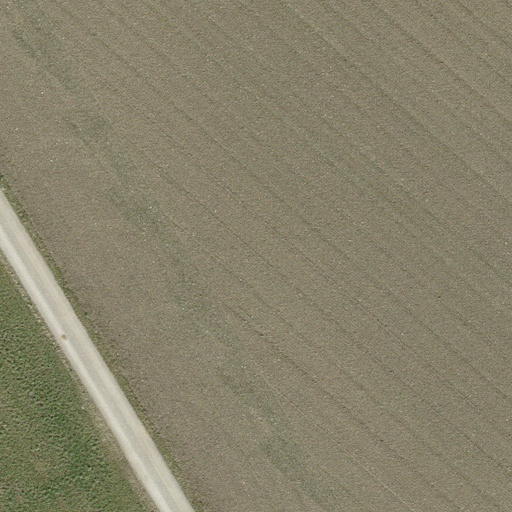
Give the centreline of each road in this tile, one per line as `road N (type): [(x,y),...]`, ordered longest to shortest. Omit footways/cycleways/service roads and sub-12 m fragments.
road 1 (track): [(0,213),(177,511)]
road 2 (track): [(149,465),(51,499),(38,511)]
